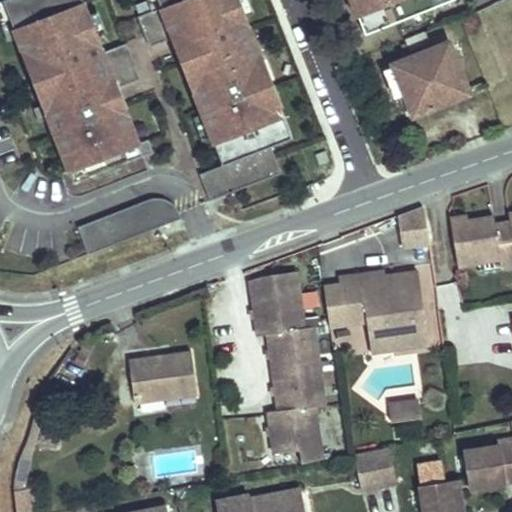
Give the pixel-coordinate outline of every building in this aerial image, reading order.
[(83,0),(3,0),(12,23),(0,27),(0,44),(18,38),(26,59),(33,56),(42,79),(35,82),(25,86),(33,108),(44,104),(69,169),(59,173),(67,191),(77,196),(84,195),(149,170),(144,156),(154,152),(149,139),(139,143),(125,108),(118,111),(110,91),(119,87),(127,84),(124,77),(131,74),(127,64),(80,83),(78,77),(131,55),(127,43),(103,52),(83,0)] [(276,159),(271,146),(292,138),(280,108),(273,110),(265,89),(256,64),(262,62),(238,0),(158,0),(162,7),(138,17),(143,29),(198,7),(200,13),(155,31),(160,43),(173,38),(180,35),(186,49),(179,52),(164,58),(169,70),(184,64),(190,62),(196,75),(189,78),(223,165),(208,171),(212,183),(276,159)] [(354,0),(355,3),(353,4),(364,34),(452,0),(354,0)] [(200,13),(198,7),(143,29),(150,47),(160,43),(155,31),(200,13)] [(425,32),(405,40),(410,50),(429,42),(425,32)] [(180,35),(173,38),(179,52),(186,49),(180,35)] [(392,64),(393,67),(405,95),(413,115),(469,93),(448,41),(392,64)] [(124,77),(127,84),(141,79),(131,55),(78,77),(80,83),(127,64),(131,74),(124,77)] [(33,56),(26,59),(35,82),(42,79),(33,56)] [(184,64),(189,78),(196,75),(190,62),(184,64)] [(272,87),(262,62),(256,64),(265,89),(273,110),(280,108),(272,87)] [(395,99),(405,95),(393,67),(384,71),(395,99)] [(110,91),(118,111),(125,108),(127,107),(119,87),(110,91)] [(316,155),(320,165),(329,161),(325,151),(316,155)] [(200,174),(207,192),(267,169),(270,177),(281,173),(276,159),(212,183),(208,171),(200,174)] [(267,169),(207,192),(210,201),(270,177),(267,169)] [(150,199),(135,205),(137,211),(166,200),(160,198),(150,199)] [(168,201),(166,200),(137,211),(135,205),(78,227),(89,255),(182,218),(177,208),(168,201)] [(429,242),(423,206),(398,215),(403,247),(429,242)] [(467,216),(450,218),(458,265),(500,258),(501,267),(511,265),(511,213),(509,214),(510,223),(511,234),(511,235),(497,238),(497,235),(492,231),(496,226),(495,225),(494,216),(468,221),(467,216)] [(511,234),(510,223),(495,225),(496,226),(492,231),(497,235),(497,238),(511,235),(511,234)] [(339,277),(340,283),(386,276),(385,270),(339,277)] [(296,271),(273,274),(275,291),(252,294),(258,336),(268,334),(279,410),(269,412),(275,453),(300,450),(302,463),(323,459),(315,406),(325,405),(314,326),(304,328),(296,271)] [(418,272),(386,276),(340,283),(340,284),(346,324),(367,322),(369,336),(389,333),(392,350),(429,345),(418,272)] [(252,294),(275,291),(273,274),(251,281),(252,294)] [(330,327),(346,324),(340,284),(324,287),(330,327)] [(369,336),(371,353),(392,350),(389,333),(369,336)] [(170,357),(146,360),(145,357),(129,359),(135,404),(197,395),(191,351),(169,354),(170,357)] [(407,403),(409,419),(421,418),(419,401),(407,403)] [(389,406),(391,422),(409,419),(407,403),(389,406)] [(499,445),(463,451),(469,488),(490,485),(489,479),(505,476),(504,473),(511,471),(511,438),(498,441),(499,445)] [(396,483),(390,449),(355,456),(362,490),(396,483)] [(230,477),(227,465),(219,467),(222,479),(230,477)] [(505,476),(489,479),(490,485),(511,481),(511,471),(504,473),(505,476)] [(458,480),(446,481),(420,485),(424,511),(456,511),(455,498),(461,497),(458,480)] [(302,499),(300,489),(250,499),(252,511),(253,511),(261,510),(260,507),(302,499)] [(305,511),(302,499),(260,507),(261,510),(253,511),(252,511),(250,499),(249,495),(216,501),(217,511),(305,511)] [(463,511),(461,497),(455,498),(456,511),(463,511)] [(180,511),(191,511),(190,502),(179,504),(180,511)]
